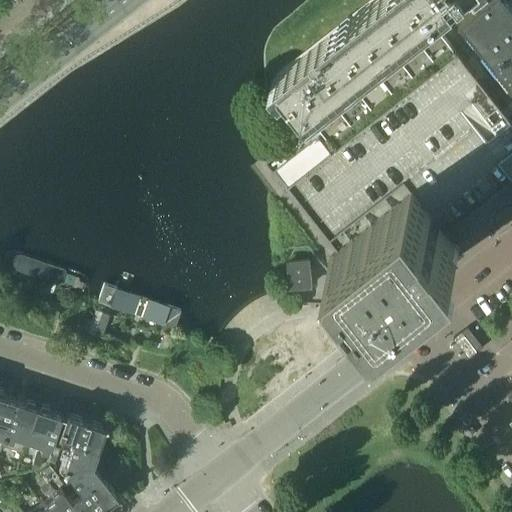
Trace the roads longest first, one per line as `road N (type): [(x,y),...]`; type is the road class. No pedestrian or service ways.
road 1 (residential): [(0,343),(159,399),(220,471)]
road 2 (tertiary): [(220,471),(409,323)]
road 3 (residential): [(511,457),(409,323)]
road 4 (tertiary): [(409,323),(511,244)]
